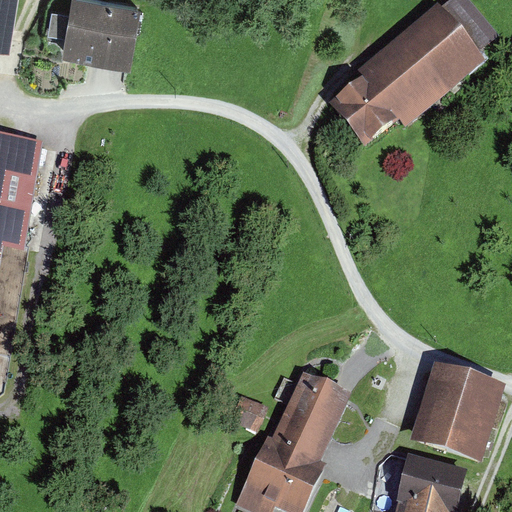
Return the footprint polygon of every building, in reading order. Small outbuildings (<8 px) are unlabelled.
[(18,0),(0,0),(0,46),(11,48),(18,0)] [(147,11),(80,0),(75,0),(66,55),(137,67),(147,11)] [(506,41),(471,0),(462,0),(453,8),(447,1),(360,73),(372,88),(346,109),(375,144),(407,118),(418,131),(496,67),(487,56),(506,41)] [(48,53),(62,55),(70,11),(56,9),(48,53)] [(38,141),(0,134),(0,246),(18,250),(38,141)] [(503,392),(432,369),(409,440),(479,463),(503,392)] [(359,402),(312,380),(283,444),(269,437),(236,508),(244,511),(279,511),(281,509),(288,511),(317,511),(338,466),(331,462),(359,402)] [(276,413),(245,397),(239,410),(255,417),(248,430),(264,438),(276,413)] [(458,511),(469,475),(409,457),(392,511),(458,511)]
